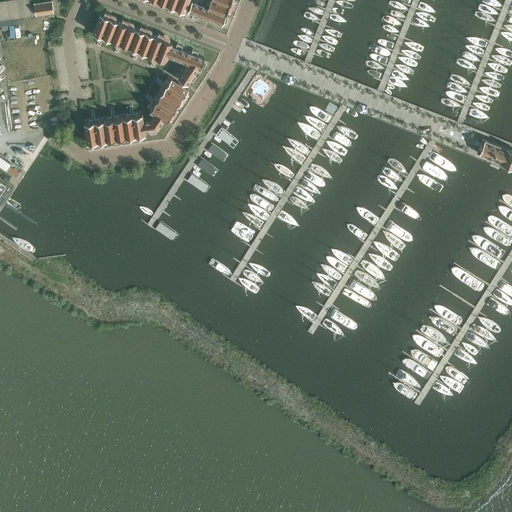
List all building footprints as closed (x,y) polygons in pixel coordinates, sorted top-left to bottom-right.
[(52,0),(34,3),(36,15),(54,12),(52,0)] [(157,0),(185,11),(189,0),(157,0)] [(192,0),(188,10),(223,24),(232,0),(210,0),(210,2),(208,6),(205,5),(203,4),(192,0)] [(100,13),(93,32),(99,34),(101,35),(122,43),(124,44),(140,50),(142,51),(157,57),(160,58),(166,61),(168,55),(171,56),(173,57),(186,62),(188,63),(182,73),(181,75),(179,78),(188,84),(195,73),(199,67),(201,68),(205,58),(172,45),(173,42),(100,13)] [(91,122),(85,123),(88,143),(146,134),(145,131),(158,129),(164,120),(167,121),(173,112),(189,88),(172,77),(166,87),(164,89),(155,103),(154,105),(150,110),(155,113),(152,119),(149,119),(144,120),(143,114),(131,116),(129,116),(112,119),(110,119),(93,122),(91,122)] [(511,149),(483,138),(478,152),(511,165),(511,149)] [(10,167),(7,172),(17,178),(20,173),(10,167)]
